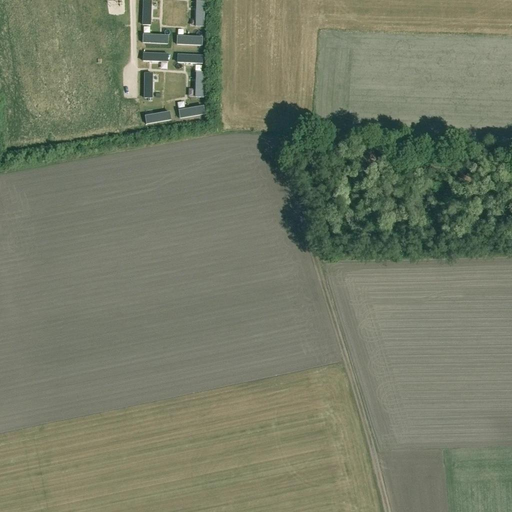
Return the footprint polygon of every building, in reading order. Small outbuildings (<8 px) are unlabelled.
[(138,0),(137,23),(155,24),(155,0),(138,0)] [(189,0),(188,25),(205,26),(206,0),(189,0)] [(142,26),(141,44),(169,45),(170,28),(142,26)] [(180,29),(179,47),(207,48),(208,31),(180,29)] [(143,48),(142,65),(169,67),(170,49),(143,48)] [(179,50),(178,68),(206,69),(207,52),(179,50)] [(189,71),(188,95),(205,96),(207,72),(189,71)] [(140,72),(139,98),(156,99),(157,73),(140,72)] [(202,100),(175,104),(177,121),(204,117),(202,100)] [(168,105),(141,109),(143,127),(171,122),(168,105)]
